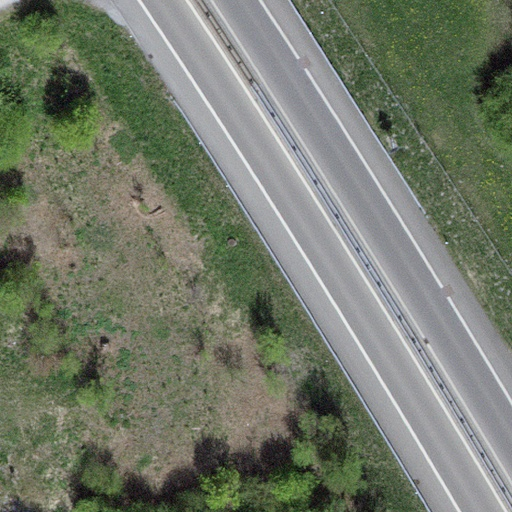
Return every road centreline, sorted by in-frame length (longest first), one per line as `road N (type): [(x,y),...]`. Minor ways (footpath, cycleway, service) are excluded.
road 1 (motorway): [(155,0),(326,261),(476,511)]
road 2 (motorway): [(511,441),(237,0)]
